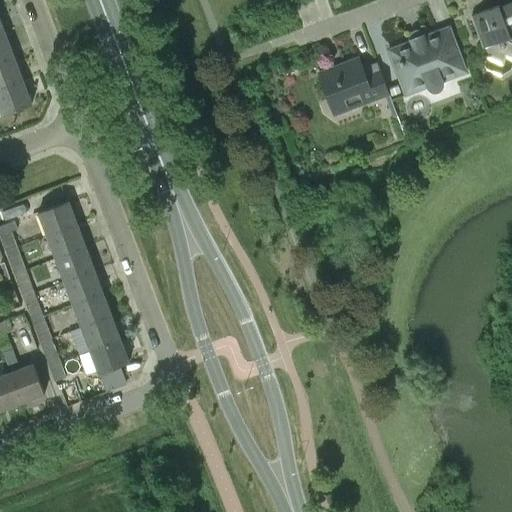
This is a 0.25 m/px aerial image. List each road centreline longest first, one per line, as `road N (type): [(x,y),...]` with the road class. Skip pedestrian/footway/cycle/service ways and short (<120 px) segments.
road 1 (residential): [(0,448),(176,385),(78,116)]
road 2 (primary): [(301,511),(251,331),(166,175)]
road 3 (primary): [(166,175),(214,376),(284,511)]
road 4 (primary): [(166,175),(99,0)]
road 5 (residential): [(78,116),(33,0)]
